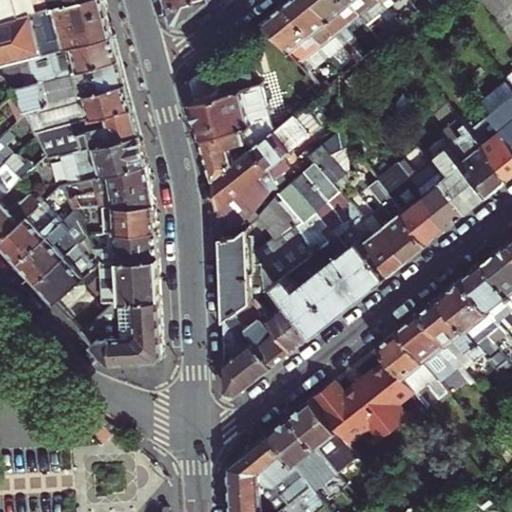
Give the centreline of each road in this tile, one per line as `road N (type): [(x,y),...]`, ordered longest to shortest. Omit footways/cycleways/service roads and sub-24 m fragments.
road 1 (residential): [(197,427),(252,413),(511,206)]
road 2 (tertiary): [(155,71),(184,182),(197,427)]
road 3 (residential): [(197,427),(107,397),(0,282)]
